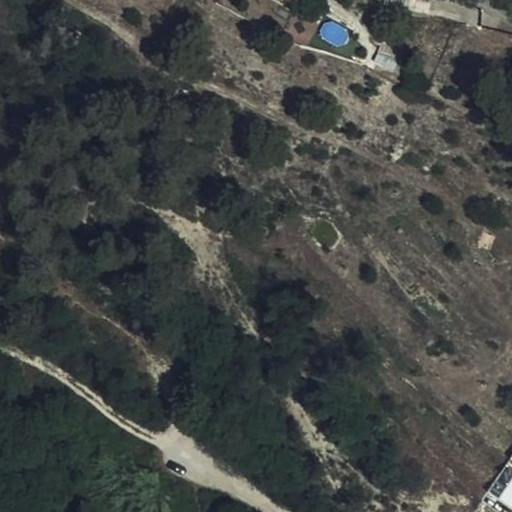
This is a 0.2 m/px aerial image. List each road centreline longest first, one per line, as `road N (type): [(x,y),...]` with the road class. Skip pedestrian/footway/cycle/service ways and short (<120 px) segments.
road 1 (track): [(173,448),(69,376),(0,340)]
road 2 (track): [(283,511),(173,448)]
